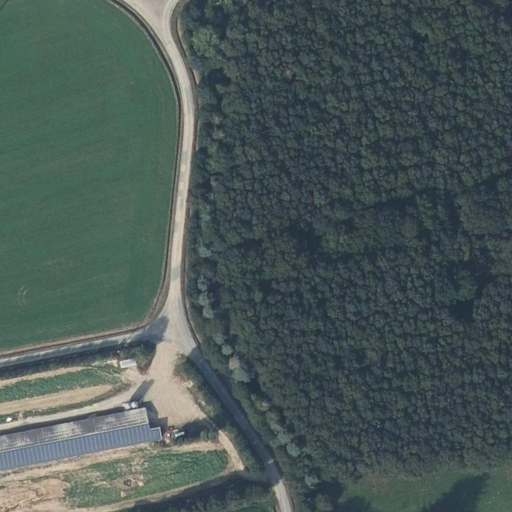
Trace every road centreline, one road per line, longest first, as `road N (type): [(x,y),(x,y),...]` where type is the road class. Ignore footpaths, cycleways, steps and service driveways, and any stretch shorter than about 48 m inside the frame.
road 1 (unclassified): [(153,13),(186,82),(177,324)]
road 2 (unclassified): [(286,511),(270,462),(177,324)]
road 3 (unclassified): [(177,324),(0,362)]
